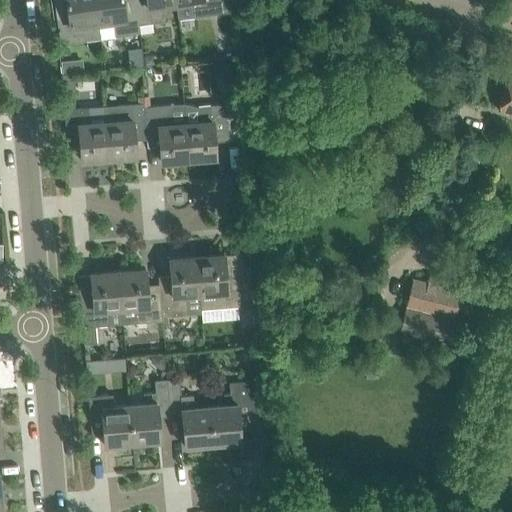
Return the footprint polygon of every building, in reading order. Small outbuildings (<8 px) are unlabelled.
[(83,25),(99,22),(95,0),(66,0),(69,16),(57,17),(61,44),(85,40),(83,25)] [(123,0),(95,0),(99,22),(101,38),(116,36),(140,32),(136,6),(124,8),(123,0)] [(135,0),(136,6),(139,24),(164,21),(161,5),(176,3),(175,0),(135,0)] [(175,0),(176,3),(191,1),(193,17),(218,13),(216,0),(175,0)] [(235,57),(213,59),(214,73),(223,72),(236,71),(235,57)] [(511,112),(511,75),(508,75),(499,109),(511,112)] [(138,102),(105,105),(109,158),(136,155),(135,135),(146,134),(147,147),(148,147),(143,95),(137,96),(138,102)] [(149,95),(143,95),(148,147),(148,142),(159,141),(160,146),(161,161),(189,159),(184,103),(178,103),(171,104),(150,106),(149,95)] [(192,104),(184,103),(189,159),(216,157),(215,141),(215,136),(226,135),(226,140),(228,140),(228,139),(240,138),(236,98),(224,103),(198,105),(192,104)] [(81,160),(109,158),(105,105),(91,106),(71,108),(64,109),(67,146),(68,145),(68,141),(80,140),(81,160)] [(224,254),(197,257),(200,293),(201,307),(238,304),(253,303),(250,264),(244,265),(245,273),(238,274),(226,274),(224,254)] [(187,294),(200,293),(197,257),(169,259),(171,279),(159,280),(162,320),(163,324),(167,324),(167,316),(188,314),(187,294)] [(146,269),(118,271),(122,307),(123,323),(136,322),(156,321),(162,320),(159,280),(159,275),(158,275),(159,283),(159,288),(148,289),(147,284),(146,269)] [(78,274),(84,343),(97,342),(95,326),(110,324),(108,309),(122,307),(118,271),(91,273),(93,294),(81,295),(79,274),(78,274)] [(453,326),(462,291),(413,278),(404,313),(402,320),(451,333),(453,326)] [(243,333),(245,346),(258,345),(256,332),(243,333)] [(165,353),(152,354),(152,359),(160,367),(166,367),(165,353)] [(99,360),(86,361),(87,374),(100,373),(99,360)] [(193,394),(181,395),(180,378),(167,379),(168,396),(170,416),(182,415),(185,446),(198,445),(198,443),(213,442),(209,405),(194,406),(193,394)] [(168,396),(167,379),(155,380),(156,392),(144,393),(144,402),(129,404),(132,440),(159,438),(159,440),(160,440),(157,397),(168,396)] [(249,394),(248,385),(248,380),(235,381),(236,393),(230,393),(225,394),(226,403),(209,405),(213,442),(229,440),(229,442),(229,452),(249,452),(243,427),(250,427),(248,417),(248,415),(253,414),(249,399),(249,394)] [(117,442),(132,440),(129,404),(114,405),(113,393),(88,395),(90,415),(92,436),(104,435),(105,445),(117,444),(117,442)] [(225,468),(201,472),(204,487),(227,483),(225,468)]
